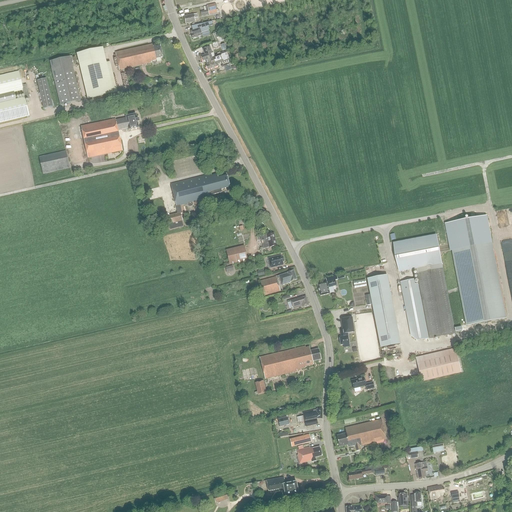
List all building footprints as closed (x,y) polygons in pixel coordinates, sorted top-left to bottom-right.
[(205,11),(201,11),(202,16),(209,14),(209,15),(217,13),(215,4),(207,6),(208,10),(205,11)] [(197,14),(185,17),(186,23),(195,21),(195,18),(198,18),(197,14)] [(193,31),(191,32),(192,35),(193,39),(202,36),(201,32),(209,30),(208,25),(213,23),(212,21),(201,24),(195,25),(191,26),(193,31)] [(149,44),(116,52),(120,70),(152,63),(151,61),(157,60),(157,62),(161,61),(161,58),(163,57),(161,45),(154,47),(154,44),(149,45),(149,44)] [(213,59),(211,54),(213,53),(210,47),(203,49),(206,55),(202,57),(203,61),(205,61),(206,62),(213,59)] [(88,100),(114,93),(118,93),(110,63),(107,63),(103,48),(77,54),(88,100)] [(217,64),(229,60),(226,52),(214,56),(215,58),(213,59),(206,62),(207,65),(207,66),(208,70),(218,66),(217,64)] [(70,57),(49,62),(60,106),(81,101),(70,57)] [(0,95),(23,90),(23,89),(23,88),(19,72),(0,76),(0,95)] [(44,110),(53,107),(46,79),(37,81),(44,110)] [(141,86),(132,88),(134,96),(143,94),(141,86)] [(0,123),(29,116),(25,100),(30,99),(27,87),(23,88),(23,89),(23,90),(25,97),(0,103),(0,123)] [(139,119),(137,119),(136,114),(126,116),(126,118),(116,120),(116,118),(81,126),(88,158),(122,150),(118,130),(129,128),(129,129),(138,127),(137,122),(139,122),(139,119)] [(66,151),(39,157),(43,174),(70,167),(66,151)] [(213,173),(171,184),(177,206),(176,206),(178,214),(167,217),(170,230),(184,227),(181,214),(182,213),(180,206),(187,204),(188,205),(190,206),(192,206),(193,204),(193,202),(206,199),(206,201),(213,199),(212,195),(223,192),(222,189),(230,186),(227,176),(219,178),(218,174),(214,175),(213,173)] [(485,216),(447,223),(453,250),(459,286),(460,290),(467,326),(504,319),(490,243),(488,231),(485,216)] [(274,234),(260,237),(263,249),(277,246),(274,234)] [(417,268),(441,263),(436,235),(393,243),(395,258),(399,272),(417,268)] [(244,246),(226,250),(230,265),(248,261),(244,246)] [(283,257),(281,257),(281,256),(270,258),(272,265),(283,263),(282,262),(284,261),(283,257)] [(413,280),(401,282),(411,336),(417,341),(428,339),(421,300),(423,300),(430,338),(454,334),(447,295),(446,291),(442,268),(441,263),(417,268),(422,295),(420,296),(417,283),(414,283),(413,280)] [(294,271),(279,276),(283,285),(291,282),(290,282),(297,279),(294,271)] [(380,348),(400,344),(387,275),(367,279),(380,348)] [(276,277),(260,281),(264,296),(280,291),(276,277)] [(354,281),(355,288),(367,286),(366,279),(354,281)] [(334,281),(317,285),(319,296),(329,293),(327,288),(336,286),(334,281)] [(306,297),(304,298),(303,297),(290,301),(293,309),(303,306),(303,307),(309,305),(306,297)] [(348,333),(354,332),(352,317),(340,319),(342,330),(340,330),(341,337),(339,337),(340,339),(339,339),(340,346),(343,345),(344,348),(350,347),(348,333)] [(319,349),(310,351),(309,347),(306,348),(305,346),(260,358),(265,379),(302,370),(301,369),(306,367),(306,366),(314,364),(313,361),(321,359),(319,349)] [(415,356),(417,363),(421,381),(460,371),(454,347),(415,356)] [(372,382),(365,384),(363,377),(358,378),(358,379),(351,380),(353,389),(365,386),(366,390),(374,388),(372,382)] [(264,381),(255,383),(258,395),(267,393),(264,381)] [(303,413),(304,416),(297,417),(298,423),(305,421),(306,426),(318,424),(317,418),(322,418),(323,409),(317,409),(317,410),(303,413)] [(278,420),(280,426),(289,424),(288,417),(278,420)] [(336,436),(339,447),(348,445),(349,447),(355,446),(356,451),(360,450),(359,446),(376,442),(377,444),(384,442),(383,440),(385,440),(381,420),(344,428),(345,433),(336,436)] [(309,435),(290,439),(292,447),(311,442),(309,435)] [(298,456),(297,456),(299,464),(312,461),(312,462),(316,461),(315,458),(322,456),(320,447),(313,449),(313,448),(311,449),(310,447),(297,450),(298,456)] [(409,451),(410,459),(418,458),(417,449),(409,451)] [(425,462),(414,465),(417,478),(419,478),(419,479),(424,478),(424,477),(425,477),(424,472),(427,471),(425,462)] [(365,466),(365,470),(370,470),(371,473),(375,473),(375,470),(382,468),(381,463),(365,466)] [(371,473),(370,470),(365,470),(347,474),(349,480),(362,478),(361,475),(371,473)] [(296,483),(286,485),(285,478),(267,481),(269,491),(283,489),(283,491),(284,490),(286,499),(299,496),(296,483)] [(443,488),(441,488),(441,486),(437,487),(437,486),(427,488),(429,499),(440,497),(439,494),(443,494),(442,492),(444,492),(443,488)] [(452,499),(459,498),(458,491),(451,492),(452,499)] [(413,500),(410,500),(411,507),(417,506),(416,503),(421,502),(420,493),(418,493),(418,492),(416,492),(415,493),(413,493),(413,495),(413,500)] [(216,503),(228,499),(226,493),(214,496),(216,503)] [(396,502),(391,502),(391,511),(393,511),(397,511),(397,506),(402,506),(402,509),(407,509),(407,506),(407,499),(408,498),(407,496),(406,495),(406,494),(398,494),(399,502),(398,502),(398,503),(396,503),(396,502)] [(379,496),(375,496),(375,500),(376,500),(376,503),(387,502),(387,504),(390,504),(390,496),(387,496),(379,496)]
